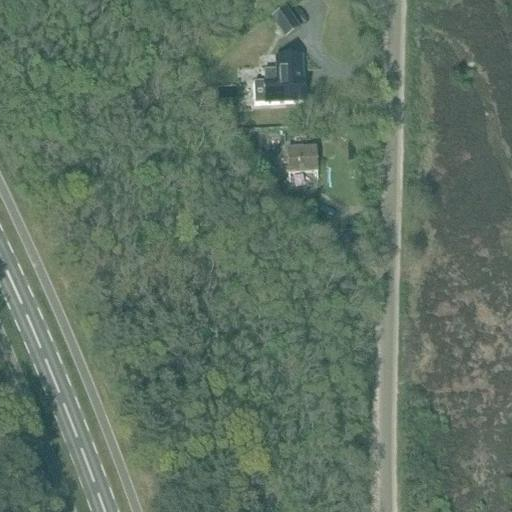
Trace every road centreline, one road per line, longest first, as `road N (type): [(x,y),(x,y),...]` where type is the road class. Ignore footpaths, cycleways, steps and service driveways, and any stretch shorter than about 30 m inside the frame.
road 1 (unclassified): [(383,511),(385,0)]
road 2 (secondary): [(104,511),(0,259)]
